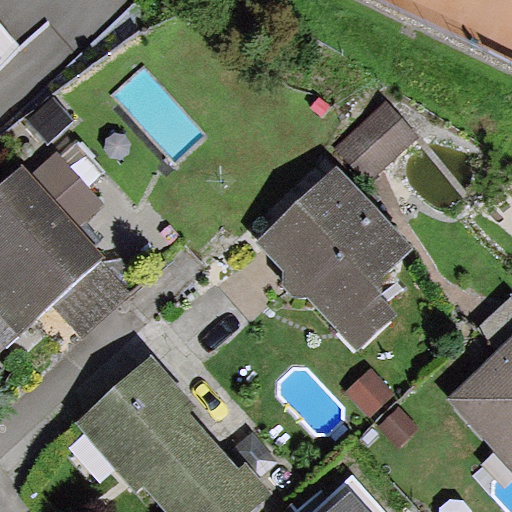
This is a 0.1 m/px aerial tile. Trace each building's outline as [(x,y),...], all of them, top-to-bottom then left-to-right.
[(0,66),(20,49),(0,27),(0,66)] [(392,109),(342,149),(368,182),(418,141),(392,109)] [(81,233),(104,212),(56,159),(33,180),(24,171),(0,193),(0,324),(19,345),(45,322),(74,354),(138,295),(81,233)] [(338,175),(258,250),(359,355),(392,323),(366,295),(412,252),(338,175)] [(511,347),(453,401),(511,465),(511,347)] [(204,417),(155,361),(78,428),(151,511),(267,511),(279,502),(244,462),(237,468),(197,423),(204,417)] [(381,511),(357,482),(321,511),(381,511)]
